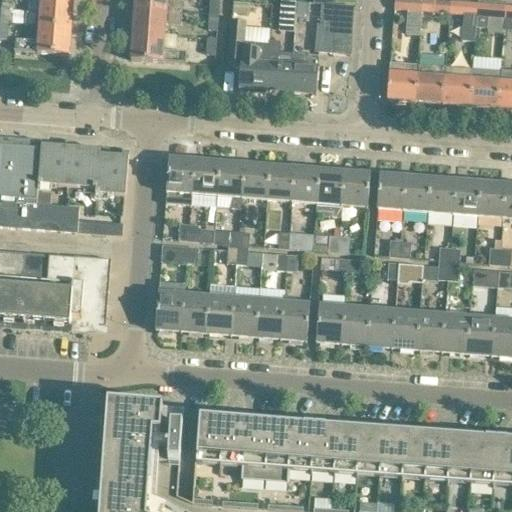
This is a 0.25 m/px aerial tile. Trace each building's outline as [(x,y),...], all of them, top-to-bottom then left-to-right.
[(166,2),(165,0),(135,0),(135,11),(179,15),(180,3),(166,2)] [(210,0),(209,15),(218,16),(219,0),(210,0)] [(335,0),(312,0),(312,7),(321,7),(321,8),(335,9),(335,7),(335,0)] [(420,37),(422,13),(423,2),(400,0),(394,0),(394,9),(409,11),(407,32),(420,37)] [(450,15),(450,4),(434,3),(423,2),(422,13),(433,13),(433,14),(450,15)] [(73,7),(39,4),(29,3),(28,17),(24,17),(24,28),(27,29),(71,31),(73,7)] [(476,29),(478,7),(468,6),(450,4),(450,15),(467,17),(466,28),(476,29)] [(280,5),(279,35),(294,35),(296,6),(280,5)] [(352,36),(354,8),(335,7),(335,9),(333,34),(352,36)] [(504,20),(505,9),(504,9),(488,7),(478,7),(476,29),(487,30),(488,18),(504,20)] [(335,9),(321,8),(319,27),(316,27),(314,54),(331,56),(333,34),(335,9)] [(1,27),(10,28),(11,9),(2,9),(1,27)] [(178,28),(179,15),(135,11),(133,37),(163,40),(164,27),(178,28)] [(209,15),(208,32),(217,33),(218,16),(209,15)] [(231,22),(227,66),(240,67),(240,71),(239,91),(264,93),(267,69),(267,58),(268,46),(249,44),(249,48),(243,48),(245,23),(231,22)] [(9,43),(10,28),(1,27),(0,42),(9,43)] [(69,58),(71,31),(27,29),(26,42),(15,41),(14,53),(69,58)] [(162,52),(163,40),(133,37),(131,62),(185,66),(186,54),(162,52)] [(206,56),(215,57),(216,40),(207,40),(206,56)] [(267,69),(264,93),(289,95),(292,71),(293,56),(277,55),(278,46),(269,45),(268,46),(267,58),(267,69)] [(292,71),(289,95),(316,97),(319,71),(318,71),(319,58),(306,57),(293,56),(292,71)] [(472,69),(499,70),(499,60),(472,60),(472,69)] [(419,68),(410,67),(390,66),(387,102),(417,105),(419,68)] [(444,107),(447,70),(419,68),(417,105),(444,107)] [(471,109),(474,72),(447,70),(444,107),(471,109)] [(499,111),(502,74),(474,72),(471,109),(499,111)] [(511,111),(511,74),(502,74),(499,111),(511,111)] [(42,147),(2,144),(0,170),(0,202),(9,203),(23,204),(37,206),(39,188),(41,151),(42,147)] [(97,192),(100,157),(100,152),(76,150),(77,145),(66,144),(65,149),(42,147),(41,151),(39,188),(97,192)] [(125,199),(129,154),(123,154),(122,158),(100,157),(97,192),(97,197),(125,200),(125,199)] [(192,209),(192,198),(195,163),(186,162),(186,159),(170,157),(166,207),(192,209)] [(217,200),(220,161),(204,160),(204,164),(195,163),(192,198),(217,200)] [(241,212),(242,202),(245,167),(236,166),(236,163),(220,161),(217,200),(232,201),(232,211),(241,212)] [(267,204),(270,165),(254,164),(254,168),(245,167),(242,202),(267,204)] [(292,206),(295,171),(286,170),(286,167),(270,165),(267,204),(292,206)] [(317,208),(320,169),(304,168),(304,171),(295,171),(292,206),(317,208)] [(342,210),(344,175),(335,174),(336,170),(320,169),(317,208),(316,218),(341,220),(342,210)] [(367,212),(370,173),(354,172),(353,175),(344,175),(342,210),(367,212)] [(403,213),(406,179),(397,179),(397,175),(380,174),(377,211),(403,213)] [(428,215),(431,178),(415,177),(414,180),(406,179),(403,213),(428,215)] [(452,217),(455,183),(446,183),(447,179),(431,178),(428,215),(452,217)] [(478,219),(481,182),(464,180),(464,184),(455,183),(452,217),(478,219)] [(503,221),(505,187),(496,187),(497,183),(481,182),(478,219),(503,221)] [(503,221),(508,221),(511,221),(511,187),(505,187),(503,221)] [(0,229),(6,230),(9,203),(0,202),(0,229)] [(6,230),(21,231),(23,204),(9,203),(6,230)] [(21,231),(35,233),(37,207),(37,206),(23,204),(21,231)] [(35,233),(49,234),(51,208),(37,207),(35,233)] [(49,234),(64,235),(66,209),(51,208),(49,234)] [(79,236),(80,225),(81,210),(66,209),(64,235),(79,236)] [(87,225),(80,225),(79,236),(86,236),(87,225)] [(94,226),(87,225),(86,236),(93,237),(94,226)] [(101,226),(94,226),(93,237),(100,237),(101,226)] [(109,227),(101,226),(100,237),(108,238),(109,227)] [(116,227),(109,227),(108,238),(115,239),(116,227)] [(123,228),(116,227),(115,239),(122,239),(123,228)] [(189,245),(190,229),(180,229),(179,245),(189,245)] [(215,234),(200,233),(200,230),(190,229),(189,245),(199,246),(199,245),(214,246),(215,234)] [(240,236),(228,235),(215,234),(214,246),(228,247),(227,250),(238,251),(240,236)] [(238,251),(247,252),(248,237),(240,236),(238,251)] [(289,253),(290,237),(280,236),(278,252),(289,253)] [(290,237),(289,253),(298,254),(300,238),(290,237)] [(338,257),(339,241),(329,240),(328,256),(338,257)] [(339,241),(338,257),(348,257),(349,241),(339,241)] [(399,261),(400,245),(390,245),(389,260),(399,261)] [(400,245),(399,261),(409,262),(410,246),(400,245)] [(187,267),(188,251),(162,249),(161,265),(187,267)] [(237,267),(238,251),(227,250),(226,266),(237,267)] [(188,251),(187,267),(196,268),(197,252),(188,251)] [(247,254),(247,252),(238,251),(237,267),(246,268),(261,270),(262,257),(247,254)] [(448,267),(449,252),(440,251),(439,267),(448,267)] [(448,267),(458,268),(460,253),(449,252),(448,267)] [(499,269),(500,253),(490,252),(489,268),(499,269)] [(499,269),(511,269),(511,253),(500,253),(499,269)] [(0,254),(0,320),(89,328),(88,332),(101,333),(102,329),(106,329),(111,262),(74,260),(74,261),(0,254)] [(287,275),(288,259),(277,258),(276,274),(287,275)] [(288,259),(287,275),(296,275),(297,260),(288,259)] [(349,263),(338,263),(339,262),(321,261),(320,273),(338,274),(337,279),(347,279),(349,263)] [(349,263),(347,279),(357,280),(358,264),(349,263)] [(397,283),(398,267),(388,266),(387,282),(397,283)] [(408,267),(408,268),(398,267),(397,283),(407,284),(408,284),(409,275),(413,276),(412,284),(419,287),(418,297),(422,298),(423,282),(424,269),(408,267)] [(447,284),(448,267),(439,267),(438,270),(424,269),(423,282),(437,283),(437,282),(437,283),(447,284)] [(457,285),(458,268),(448,267),(447,284),(457,285)] [(497,291),(499,275),(488,274),(487,290),(497,291)] [(511,291),(511,275),(499,275),(497,291),(511,291)] [(184,287),(180,287),(160,285),(156,333),(181,335),(183,297),(184,287)] [(206,337),(209,299),(183,297),(181,335),(206,337)] [(231,339),(234,301),(209,299),(206,337),(231,339)] [(310,307),(294,306),(295,300),(283,299),(283,305),(280,343),(307,345),(310,307)] [(256,341),(259,303),(234,301),(231,339),(256,341)] [(280,343),(283,305),(259,303),(256,341),(280,343)] [(342,348),(345,310),(319,308),(316,346),(342,348)] [(367,350),(370,312),(345,310),(342,348),(367,350)] [(511,361),(511,311),(496,310),(495,322),(492,359),(511,361)] [(392,351),(395,314),(370,312),(367,350),(392,351)] [(417,353),(420,316),(395,314),(392,351),(417,353)] [(442,355),(445,318),(420,316),(417,353),(442,355)] [(467,357),(470,320),(445,318),(442,355),(467,357)] [(492,359),(495,322),(470,320),(467,357),(492,359)] [(511,511),(511,442),(498,441),(495,441),(452,438),(450,438),(407,434),(404,434),(361,431),(359,431),(316,428),(313,428),(270,424),(268,424),(225,421),(222,421),(202,419),(200,419),(200,420),(199,427),(183,427),(183,419),(184,411),(183,411),(182,414),(173,414),(162,413),(163,409),(136,407),(136,403),(116,402),(112,461),(111,461),(111,463),(104,462),(103,474),(110,475),(108,498),(106,498),(104,511),(511,511)]
